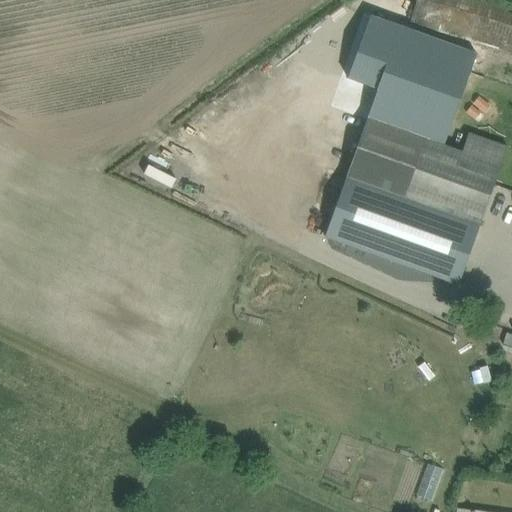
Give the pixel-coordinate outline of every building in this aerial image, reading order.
[(511,1),(508,0),(416,0),(410,21),(498,48),(511,52),(511,1)] [(378,89),(368,118),(326,237),(459,285),(508,147),(469,133),(462,152),(444,146),(477,54),(370,16),(346,78),(378,89)] [(315,86),(349,97),(353,86),(319,76),(315,86)] [(333,157),(353,100),(331,93),(311,150),(333,157)] [(479,96),(473,104),(482,111),(488,104),(479,96)] [(481,113),(472,105),(466,113),(475,120),(481,113)] [(511,348),(511,334),(507,333),(502,346),(511,348)] [(427,462),(416,493),(433,499),(443,468),(427,462)]
